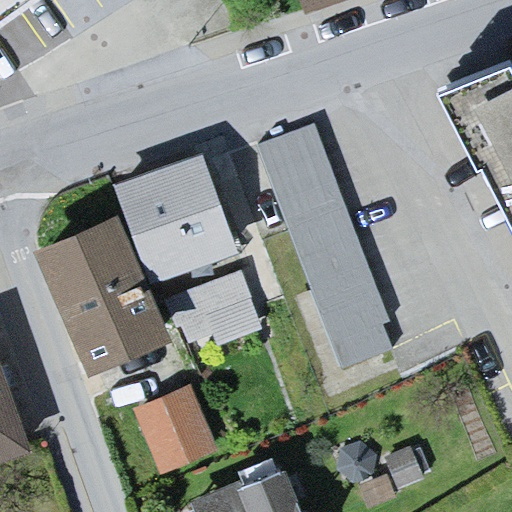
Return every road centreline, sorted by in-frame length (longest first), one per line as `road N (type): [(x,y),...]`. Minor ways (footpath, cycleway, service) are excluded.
road 1 (residential): [(109,511),(0,214)]
road 2 (residential): [(189,95),(488,0)]
road 3 (residential): [(0,161),(189,95)]
